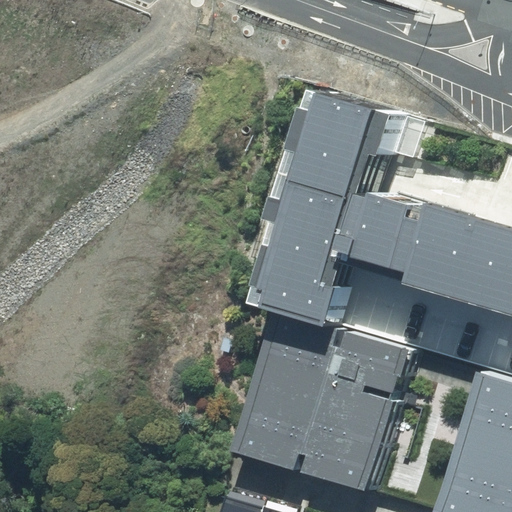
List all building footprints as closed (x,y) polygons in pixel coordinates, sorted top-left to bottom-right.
[(417,139),(337,117),(283,315),(362,336),(372,287),(395,209),(417,139)] [(511,242),(395,209),(372,287),(511,327),(511,242)] [(362,336),(283,315),(247,457),(384,495),(424,354),(362,336)] [(511,511),(511,379),(503,377),(458,511),(511,511)] [(290,511),(239,497),(234,511),(290,511)]
